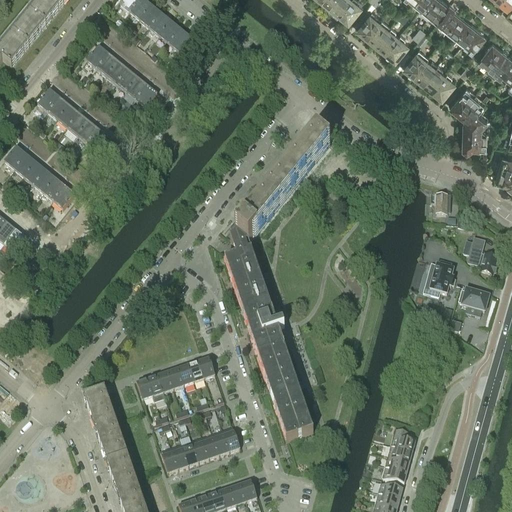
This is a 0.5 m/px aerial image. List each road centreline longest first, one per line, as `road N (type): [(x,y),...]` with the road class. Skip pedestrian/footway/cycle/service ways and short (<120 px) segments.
road 1 (residential): [(283,511),(216,311),(165,260)]
road 2 (residential): [(442,173),(435,127),(424,112),(286,0)]
road 3 (residential): [(165,260),(302,96)]
road 4 (residential): [(44,408),(165,260)]
road 5 (residential): [(302,96),(375,150),(442,173)]
road 6 (residential): [(0,124),(103,0)]
road 7 (residential): [(184,0),(302,96)]
road 8 (residential): [(473,382),(446,402),(413,511)]
road 9 (tertiary): [(458,511),(493,383)]
